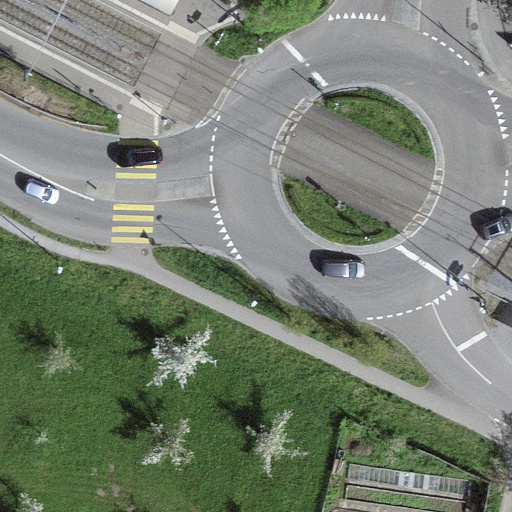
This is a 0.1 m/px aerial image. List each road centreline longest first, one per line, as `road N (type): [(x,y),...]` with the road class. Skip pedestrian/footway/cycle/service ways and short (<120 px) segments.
road 1 (primary): [(0,153),(84,190),(133,195),(241,186)]
road 2 (primary): [(388,56),(320,58),(289,74),(247,129),(241,186)]
road 3 (primary): [(241,186),(251,220),(299,271),(367,286),(416,270)]
road 4 (tertiary): [(416,270),(444,332),(473,369),(511,396)]
road 5 (primary): [(416,270),(456,234),(474,180),(473,150)]
road 6 (primary): [(473,150),(445,91),(388,56)]
